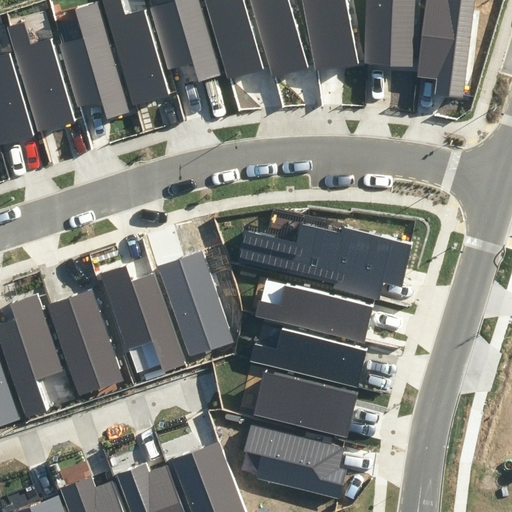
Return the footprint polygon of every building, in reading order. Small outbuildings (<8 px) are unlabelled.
[(123,0),(102,0),(132,105),(170,94),(146,9),(127,15),(123,0)] [(198,82),(222,75),(199,0),(175,0),(176,1),(151,8),(169,68),(193,61),(198,82)] [(265,69),(245,0),(206,0),(228,79),(265,69)] [(251,0),(272,77),(307,67),(289,0),(251,0)] [(358,62),(346,0),(302,0),(315,70),(358,62)] [(366,0),(364,63),(413,66),(415,0),(366,0)] [(435,94),(464,98),(475,0),(426,0),(417,76),(437,79),(435,94)] [(108,120),(131,114),(98,1),(75,7),(84,38),(61,45),(79,107),(102,100),(108,120)] [(25,23),(8,28),(39,132),(76,121),(52,39),(31,45),(25,23)] [(0,145),(35,136),(11,53),(0,56),(0,145)] [(48,170),(25,179),(49,237),(71,228),(48,170)] [(382,281),(401,285),(412,242),(344,226),(342,234),(301,224),(296,243),(245,231),(237,261),(335,284),(334,289),(378,299),(382,281)] [(189,357),(233,341),(201,251),(157,266),(189,357)] [(163,373),(186,365),(154,274),(133,282),(124,258),(97,267),(126,350),(152,341),(163,373)] [(252,318),(365,344),(374,306),(284,285),(279,306),(257,300),(252,318)] [(80,395),(124,380),(92,289),(48,304),(80,395)] [(0,322),(0,339),(26,417),(52,408),(42,378),(64,371),(38,294),(10,303),(15,317),(0,322)] [(250,361),(358,387),(367,348),(282,328),(277,348),(255,343),(250,361)] [(0,426),(20,419),(0,362),(0,426)] [(348,438),(359,392),(266,369),(255,415),(348,438)] [(339,501),(347,471),(338,469),(344,447),(251,424),(244,452),(261,456),(255,479),(339,501)] [(191,511),(246,511),(220,441),(172,459),(191,511)] [(116,475),(129,511),(184,511),(168,467),(151,473),(147,463),(116,475)] [(61,488),(69,511),(124,511),(112,480),(95,487),(92,477),(61,488)] [(10,511),(64,511),(58,493),(10,511)]
